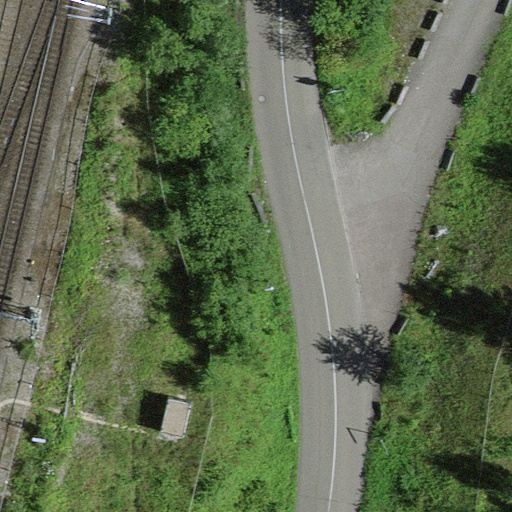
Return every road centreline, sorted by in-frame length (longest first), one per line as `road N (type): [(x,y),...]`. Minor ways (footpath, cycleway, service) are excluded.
road 1 (unknown): [(120,0),(0,483)]
road 2 (unclassified): [(323,276),(293,134),(283,0)]
road 3 (residential): [(329,511),(337,384),(323,276)]
